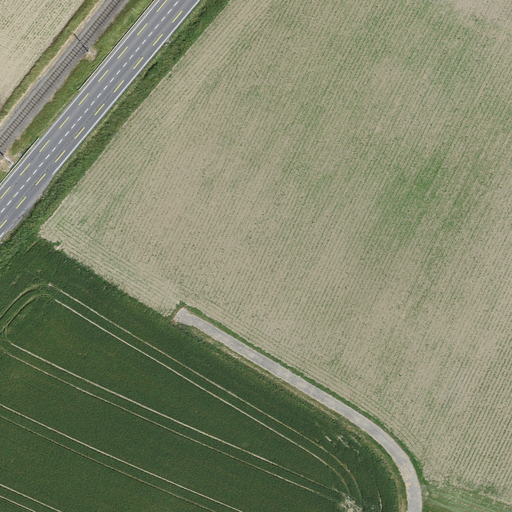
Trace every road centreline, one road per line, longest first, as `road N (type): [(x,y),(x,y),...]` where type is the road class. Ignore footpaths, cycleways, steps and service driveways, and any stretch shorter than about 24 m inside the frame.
road 1 (track): [(127,285),(383,437),(405,467),(407,511)]
road 2 (primary): [(179,0),(0,213)]
